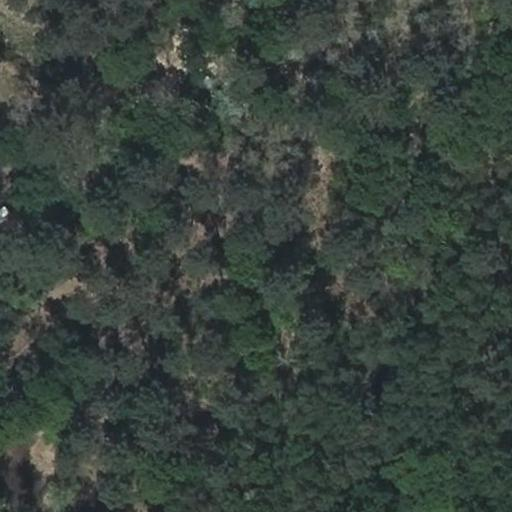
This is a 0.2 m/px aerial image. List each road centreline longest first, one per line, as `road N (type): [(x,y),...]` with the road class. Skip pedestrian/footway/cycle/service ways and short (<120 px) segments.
road 1 (track): [(237,0),(130,116),(0,162)]
road 2 (track): [(0,16),(61,66),(118,75),(181,60)]
